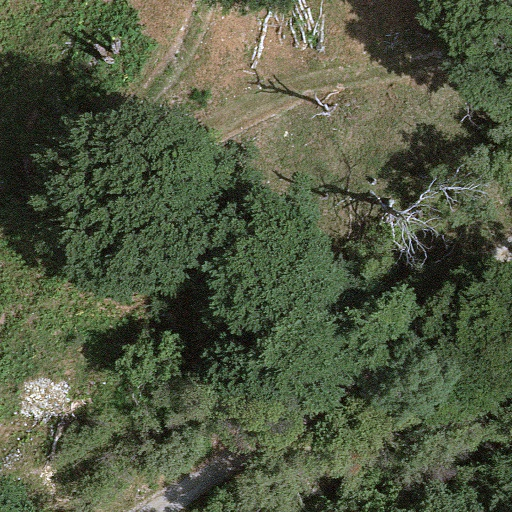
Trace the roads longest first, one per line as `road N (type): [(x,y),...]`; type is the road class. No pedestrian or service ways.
road 1 (track): [(116,0),(109,122),(293,85),(426,0)]
road 2 (track): [(511,242),(438,319),(287,437),(163,511)]
